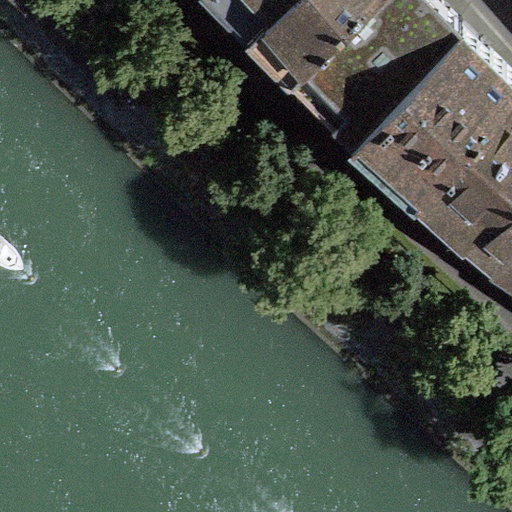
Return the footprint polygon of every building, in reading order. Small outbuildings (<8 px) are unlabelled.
[(227,0),(249,22),(272,0),(227,0)] [(292,65),(359,0),(272,0),(249,22),(292,65)] [(353,127),(460,15),(444,0),(359,0),(292,65),(292,66),(353,128),(353,127)] [(416,182),(511,82),(511,66),(460,15),(353,127),(415,183),(416,182)] [(466,228),(511,187),(511,82),(416,182),(466,227),(466,228)] [(495,254),(511,237),(511,187),(466,228),(495,254)] [(511,265),(511,237),(495,254),(511,265)]
